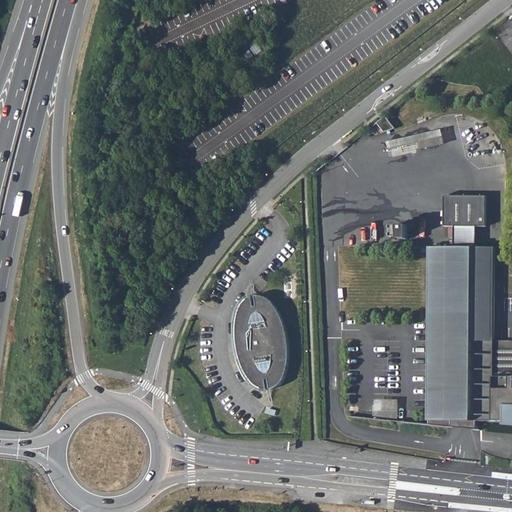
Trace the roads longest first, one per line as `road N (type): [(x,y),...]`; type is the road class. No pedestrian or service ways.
road 1 (residential): [(511,0),(264,193),(178,304),(139,410)]
road 2 (trunk): [(111,400),(79,364),(58,196),(59,108),(81,0)]
road 3 (primary): [(155,481),(196,473),(439,497),(465,490)]
road 4 (primary): [(465,490),(421,475),(191,451),(161,441)]
road 5 (trunk): [(0,269),(67,0)]
road 6 (trunk): [(37,17),(0,157)]
